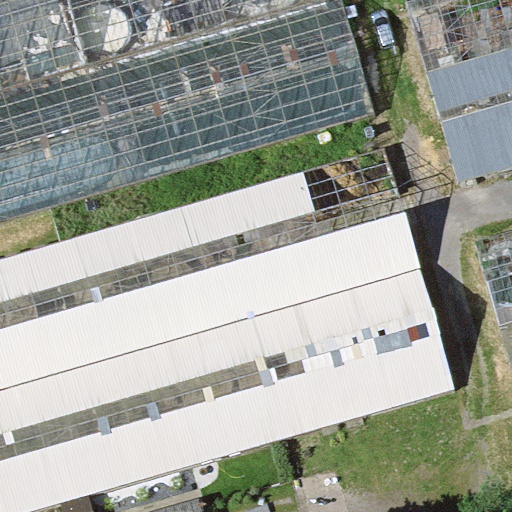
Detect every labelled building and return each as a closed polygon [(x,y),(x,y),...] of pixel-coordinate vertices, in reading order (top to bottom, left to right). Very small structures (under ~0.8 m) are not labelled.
[(0,0),(0,226),(378,117),(344,0),(0,0)] [(511,0),(402,0),(456,186),(511,170),(511,0)] [(296,179),(0,263),(0,511),(27,511),(294,436),(259,317),(330,297),(296,179)] [(511,226),(468,239),(511,391),(511,226)] [(201,511),(199,503),(168,511),(201,511)]
